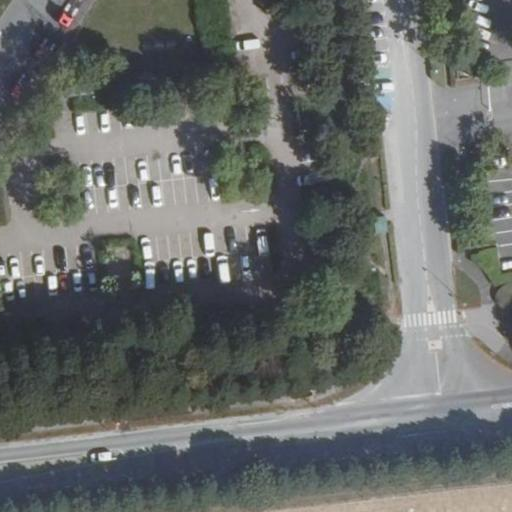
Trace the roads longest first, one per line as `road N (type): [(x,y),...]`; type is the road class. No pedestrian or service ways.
road 1 (unknown): [(285,210),(73,236),(27,222),(18,195),(16,173),(69,146),(276,136)]
road 2 (secondary): [(0,483),(446,430)]
road 3 (secondary): [(441,403),(0,453)]
road 4 (unclassified): [(402,0),(441,403)]
road 5 (unknown): [(0,318),(143,317),(261,292),(283,261),(285,210)]
road 6 (unknown): [(276,136),(258,0)]
